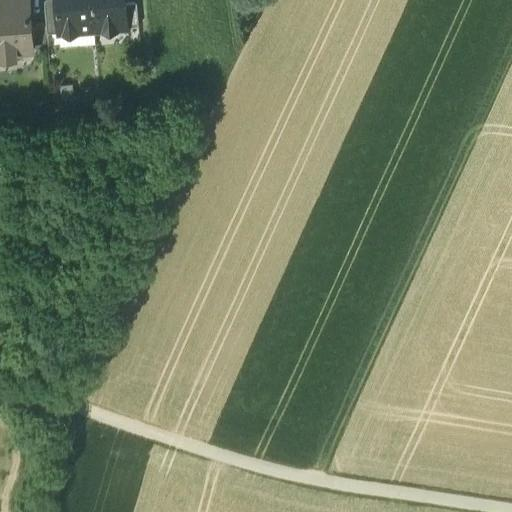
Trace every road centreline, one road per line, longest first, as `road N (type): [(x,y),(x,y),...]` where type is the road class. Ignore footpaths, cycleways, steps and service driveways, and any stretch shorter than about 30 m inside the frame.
road 1 (track): [(508,511),(259,470),(0,382)]
road 2 (track): [(511,47),(313,481)]
